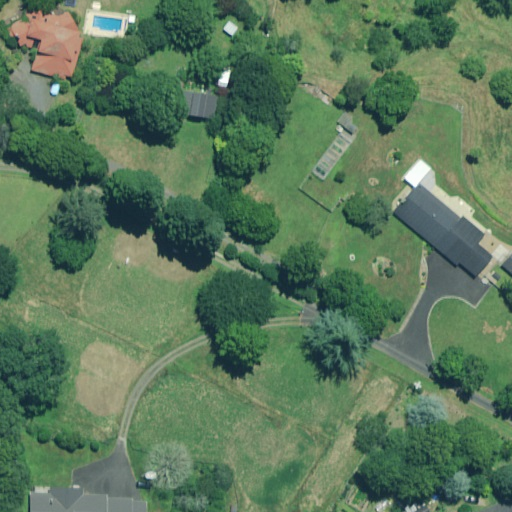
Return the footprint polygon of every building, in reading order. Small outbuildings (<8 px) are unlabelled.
[(67,75),(74,77),(85,35),(70,31),(78,28),(71,10),(46,19),(28,12),(8,27),(18,44),(29,37),(39,41),(31,72),(66,81),(67,75)] [(360,129),(343,115),(337,122),(354,136),(360,129)] [(414,191),(396,214),(474,278),(493,257),(477,243),(482,237),(421,186),(433,173),(415,158),(398,178),(414,191)] [(511,255),(502,268),(511,276),(511,255)] [(82,494),(82,488),(28,485),(28,494),(27,511),(145,511),(146,503),(132,502),(132,496),(82,494)]
